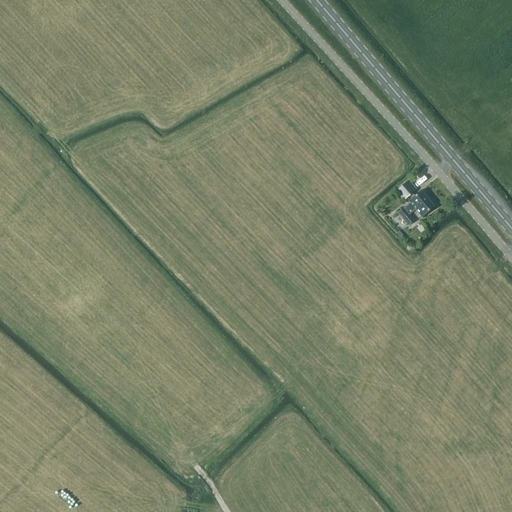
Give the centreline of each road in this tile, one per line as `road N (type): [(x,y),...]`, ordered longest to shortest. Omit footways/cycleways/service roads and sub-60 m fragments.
road 1 (unclassified): [(436,170),(281,0)]
road 2 (primary): [(453,160),(316,0)]
